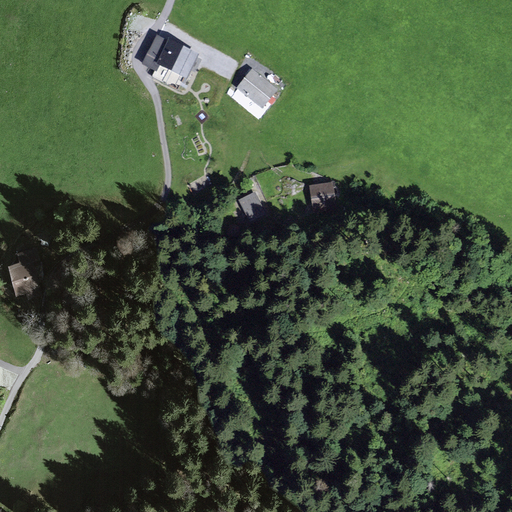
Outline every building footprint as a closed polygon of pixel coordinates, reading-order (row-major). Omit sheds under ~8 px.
[(153,77),(178,90),(191,65),(193,61),(195,56),(158,37),(144,65),(156,71),(153,77)] [(271,97),(276,90),(249,69),(241,79),(244,81),(238,88),(262,108),(267,101),(271,104),(275,100),(271,97)] [(312,189),(315,210),(326,208),(334,207),(331,189),(331,186),(320,188),(312,189)] [(255,195),(241,202),(250,221),(264,214),(255,195)] [(228,235),(237,237),(238,230),(230,228),(228,235)] [(43,239),(42,245),(49,247),(52,236),(40,233),(38,238),(43,239)] [(27,289),(38,286),(33,264),(39,263),(35,249),(20,253),(22,260),(11,263),(19,291),(27,289)] [(29,296),(40,294),(38,286),(27,289),(29,296)]
